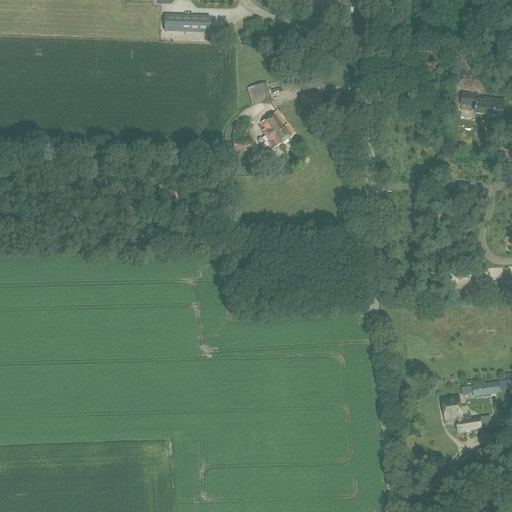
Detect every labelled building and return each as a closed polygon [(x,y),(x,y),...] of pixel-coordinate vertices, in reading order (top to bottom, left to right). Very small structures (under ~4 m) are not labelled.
[(234,3),(218,3),(219,16),(235,15),(234,3)] [(210,33),(210,17),(165,16),(165,32),(210,33)] [(267,83),(247,88),(252,106),(272,100),(267,83)] [(476,106),(475,114),(503,117),(505,102),(478,99),(478,95),(463,93),(461,104),(476,106)] [(293,134),(287,125),(286,126),(276,112),(261,123),(267,131),(263,133),(269,142),(272,140),(277,146),(293,134)] [(234,151),(252,149),(250,139),(232,142),(234,151)] [(255,288),(237,288),(237,300),(255,300),(255,288)] [(474,398),(499,394),(498,388),(473,392),(473,393),(474,398)] [(482,429),(480,419),(471,420),(470,415),(462,416),(459,399),(443,402),(446,421),(456,419),(459,433),(482,429)]
